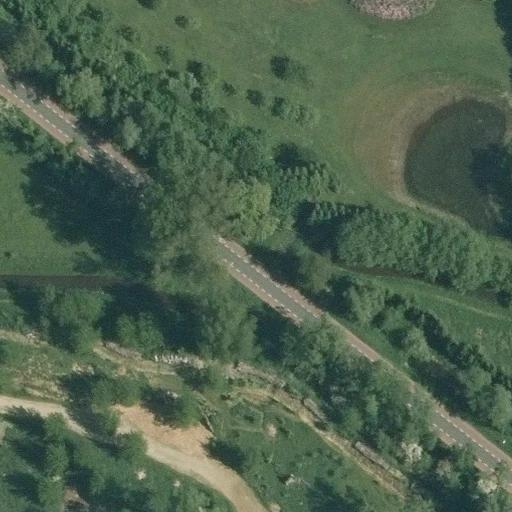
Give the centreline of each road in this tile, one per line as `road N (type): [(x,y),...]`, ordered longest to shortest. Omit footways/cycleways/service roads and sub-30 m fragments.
road 1 (primary): [(511,477),(0,76)]
road 2 (unknown): [(260,279),(250,300),(131,269),(0,264)]
